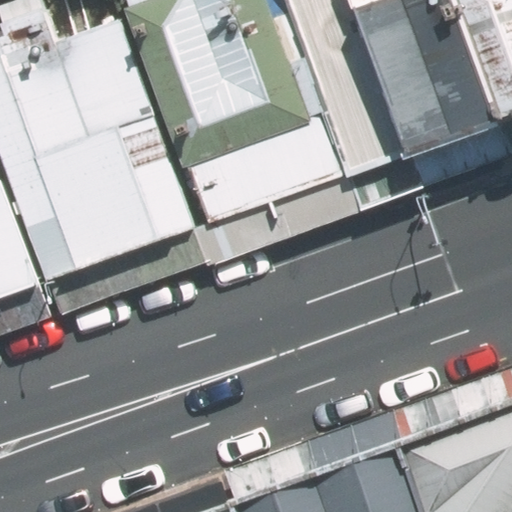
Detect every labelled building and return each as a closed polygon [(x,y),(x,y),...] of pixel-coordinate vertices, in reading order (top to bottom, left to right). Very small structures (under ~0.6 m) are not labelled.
[(202,221),(127,15),(68,36),(55,0),(54,0),(14,15),(20,33),(0,40),(0,120),(56,274),(202,221)] [(146,0),(151,15),(148,16),(221,214),(352,166),(302,22),(292,25),(283,0),(146,0)] [(417,142),(365,0),(293,0),(302,22),(352,166),(417,142)] [(498,117),(457,0),(365,0),(417,142),(498,117)] [(511,0),(457,0),(498,117),(511,112),(511,0)] [(0,295),(46,279),(0,149),(0,295)] [(247,511),(511,511),(511,401),(406,444),(243,499),(247,511)] [(247,511),(243,499),(206,511),(247,511)]
